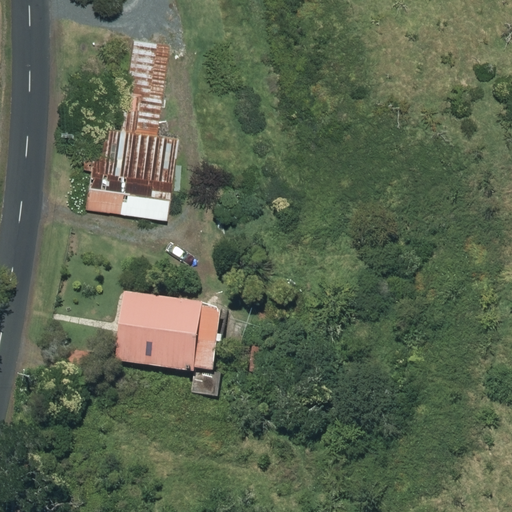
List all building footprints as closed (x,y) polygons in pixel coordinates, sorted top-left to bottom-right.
[(81,209),(161,217),(171,135),(154,133),(165,42),(129,38),(118,129),(101,127),(98,152),(87,151),(81,209)] [(192,372),(210,374),(218,312),(200,310),(201,306),(118,296),(110,364),(192,375),(192,372)] [(248,373),(272,375),(274,347),(251,345),(248,373)] [(52,376),(89,380),(91,353),(55,350),(52,376)] [(219,377),(193,373),(190,394),(217,397),(219,377)]
